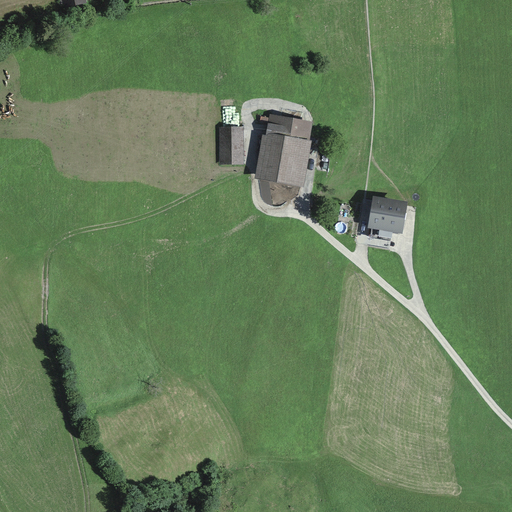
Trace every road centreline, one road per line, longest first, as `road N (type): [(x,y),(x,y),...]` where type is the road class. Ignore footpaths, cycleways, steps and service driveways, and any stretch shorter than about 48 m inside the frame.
road 1 (track): [(253,166),(160,210),(76,231),(51,246),(44,325),(87,511)]
road 2 (track): [(366,0),(374,99),(364,199)]
